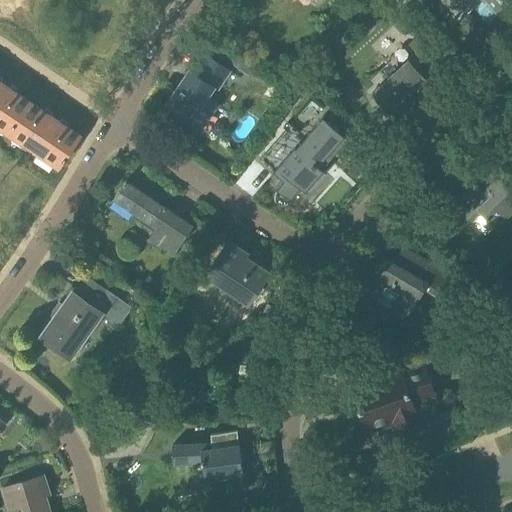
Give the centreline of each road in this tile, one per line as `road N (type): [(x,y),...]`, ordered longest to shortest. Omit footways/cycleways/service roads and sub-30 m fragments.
road 1 (residential): [(302,511),(292,451),(296,348),(326,258)]
road 2 (residential): [(326,258),(464,115),(511,82)]
road 3 (residential): [(326,258),(115,120)]
road 4 (residential): [(0,295),(115,120)]
road 5 (residential): [(95,511),(69,438),(0,371)]
road 6 (residential): [(377,511),(511,464)]
road 7 (residential): [(115,120),(189,0)]
